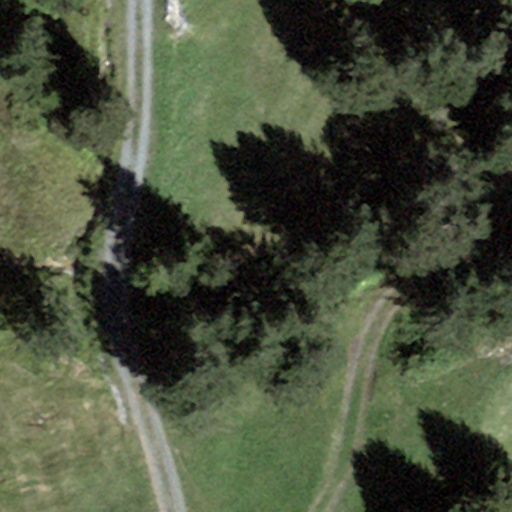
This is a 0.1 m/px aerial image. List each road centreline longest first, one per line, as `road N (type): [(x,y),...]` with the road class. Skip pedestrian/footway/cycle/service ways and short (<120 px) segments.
road 1 (track): [(184,511),(158,432),(104,334),(102,263),(130,188),(142,121),(135,0)]
road 2 (track): [(323,511),(348,454),(370,350),(407,248),(458,171),(511,125)]
